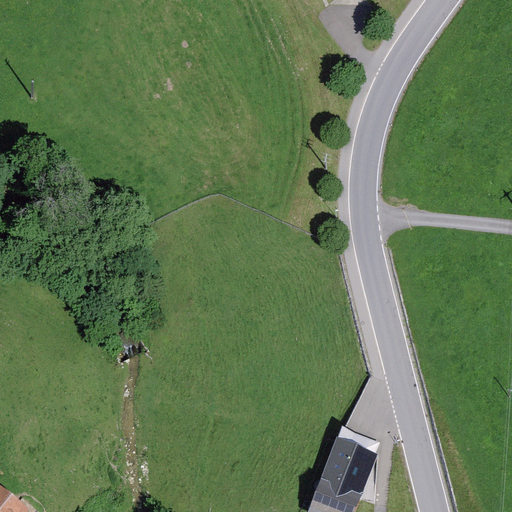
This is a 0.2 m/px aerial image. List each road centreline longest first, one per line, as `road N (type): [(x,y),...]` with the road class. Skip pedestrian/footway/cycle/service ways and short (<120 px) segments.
road 1 (tertiary): [(443,0),(392,75),(375,118),(364,219),(435,511)]
road 2 (track): [(364,219),(511,229)]
road 3 (track): [(406,396),(384,402),(381,511)]
